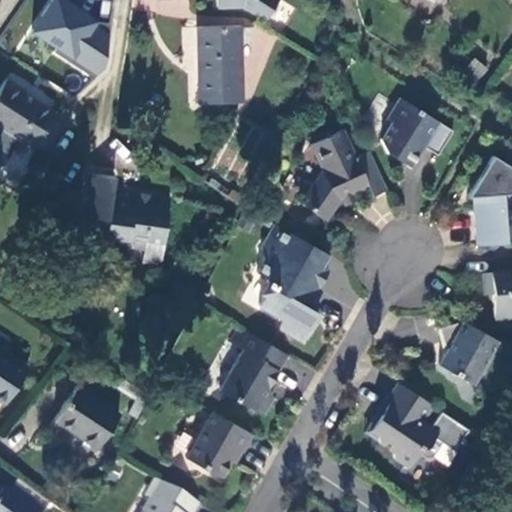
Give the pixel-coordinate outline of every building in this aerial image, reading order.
[(81,3),(76,0),(51,0),(31,31),(56,48),(53,52),(92,78),(103,67),(110,24),(93,22),(76,11),(81,3)] [(261,19),(267,18),(278,0),(277,0),(215,0),(215,8),(241,7),(261,19)] [(197,28),(198,102),(240,102),(240,28),(197,28)] [(470,88),(486,68),(473,59),(457,78),(470,88)] [(31,148),(53,114),(21,93),(22,91),(6,81),(0,89),(0,164),(4,158),(5,158),(17,140),(31,148)] [(454,126),(400,93),(387,114),(392,117),(382,135),(388,148),(407,160),(414,149),(418,151),(424,142),(439,151),(454,126)] [(344,125),(312,140),(324,165),(301,198),(326,215),(338,198),(343,195),(354,190),(369,183),(373,192),(388,185),(371,146),(357,152),(344,125)] [(412,162),(418,151),(414,149),(407,160),(412,162)] [(511,163),(494,152),(468,193),(475,192),(478,241),(508,239),(504,190),(511,189),(511,163)] [(160,263),(169,200),(126,194),(125,200),(110,199),(113,176),(87,173),(81,216),(90,218),(87,243),(108,247),(109,243),(142,248),(141,261),(160,263)] [(357,195),(354,190),(343,195),(345,200),(357,195)] [(284,224),(276,219),(265,238),(278,234),(284,224)] [(329,250),(284,224),(278,234),(265,238),(262,242),(265,255),(258,268),(269,274),(268,276),(269,280),(271,281),(260,300),(285,315),(280,323),(305,336),(320,309),(311,304),(321,285),(319,284),(330,264),(323,260),(329,250)] [(202,270),(178,256),(171,269),(196,283),(202,270)] [(511,267),(484,270),(485,290),(494,290),(496,314),(511,313),(511,267)] [(498,337),(463,317),(439,323),(445,348),(443,351),(438,361),(473,380),(498,337)] [(220,385),(264,411),(274,394),(266,390),(289,350),(240,321),(231,336),(244,344),(220,385)] [(439,323),(436,324),(443,351),(445,348),(439,323)] [(28,368),(0,349),(0,400),(4,403),(28,368)] [(454,447),(469,425),(398,377),(367,423),(376,430),(378,437),(392,446),(393,453),(408,463),(418,448),(426,454),(434,453),(443,439),(454,447)] [(119,414),(76,386),(54,421),(96,449),(119,414)] [(253,429),(213,406),(186,452),(220,473),(232,454),(239,452),(243,443),(244,444),(253,429)] [(367,423),(364,428),(378,437),(376,430),(367,423)] [(189,511),(198,498),(155,473),(145,490),(150,492),(141,507),(142,511),(189,511)] [(35,511),(9,493),(2,489),(0,491),(0,511),(35,511)] [(12,489),(9,493),(35,511),(36,511),(39,508),(12,489)]
